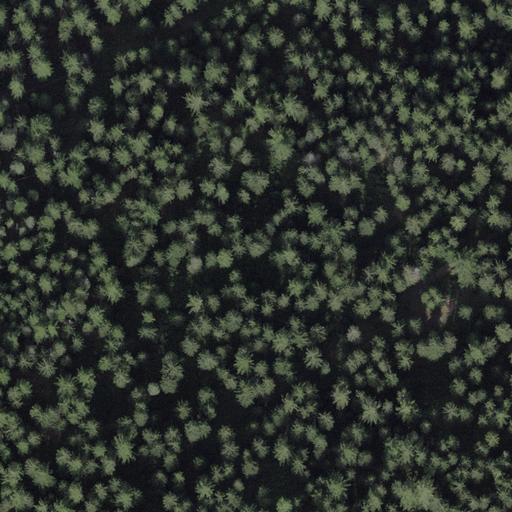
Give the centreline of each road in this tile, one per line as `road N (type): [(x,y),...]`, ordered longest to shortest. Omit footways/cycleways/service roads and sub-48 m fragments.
road 1 (track): [(241,0),(0,103)]
road 2 (track): [(511,304),(461,304),(435,324),(421,320),(415,303),(420,286),(511,224)]
